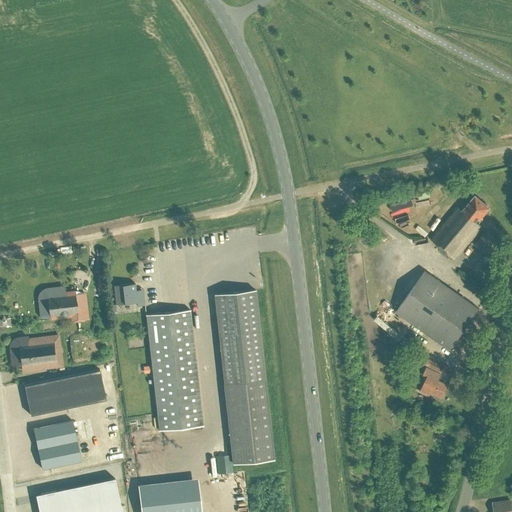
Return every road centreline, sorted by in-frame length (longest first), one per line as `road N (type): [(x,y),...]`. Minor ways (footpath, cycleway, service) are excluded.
road 1 (secondary): [(325,511),(279,149),(248,65),(211,0)]
road 2 (unclassified): [(0,257),(241,204)]
road 3 (track): [(241,204),(253,178),(240,124),(175,0)]
road 4 (unclassified): [(460,511),(511,305)]
road 5 (residential): [(339,184),(511,148)]
